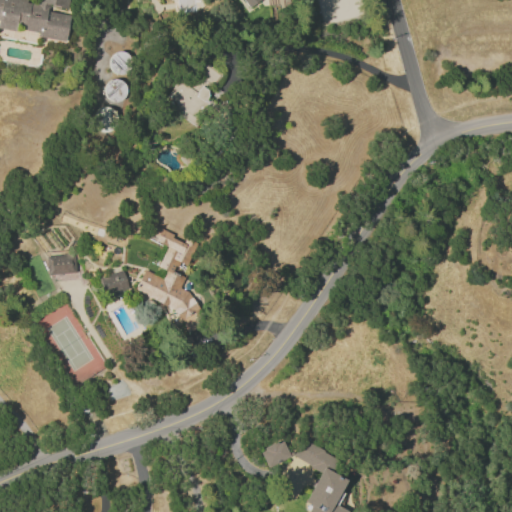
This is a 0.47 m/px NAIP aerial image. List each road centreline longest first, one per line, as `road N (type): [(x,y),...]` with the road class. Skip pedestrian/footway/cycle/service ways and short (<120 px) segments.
road 1 (residential): [(511,119),(432,139),(280,352),(237,392),(141,435),(58,454),(0,481)]
road 2 (residential): [(432,139),(391,0)]
